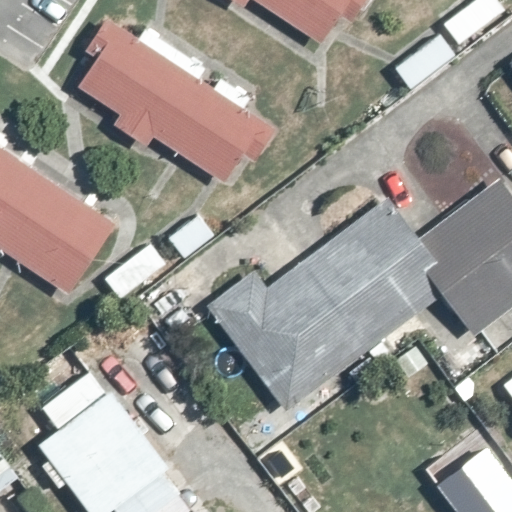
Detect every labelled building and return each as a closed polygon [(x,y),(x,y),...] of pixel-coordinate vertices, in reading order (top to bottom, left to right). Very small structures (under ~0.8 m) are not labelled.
[(364,0),(244,0),(250,4),(252,0),(263,0),(329,41),(349,9),(356,14),(364,0)] [(468,0),(437,24),(456,48),(508,8),(501,0),(468,0)] [(275,119),(120,14),(79,76),(128,109),(123,117),(153,137),(159,129),(234,180),(275,119)] [(456,48),(437,24),(385,65),(404,89),(456,48)] [(112,220),(0,145),(0,249),(64,292),(112,220)] [(380,197),(216,319),(284,410),(416,312),(447,353),(511,304),(511,203),(491,176),(409,237),(380,197)] [(167,269),(149,243),(99,277),(117,304),(167,269)] [(103,511),(163,465),(87,368),(40,405),(57,427),(35,444),(88,511),(103,511)] [(511,380),(502,388),(511,400),(511,380)] [(511,511),(511,468),(505,459),(452,499),(462,511),(511,511)] [(202,511),(176,473),(119,511),(202,511)]
